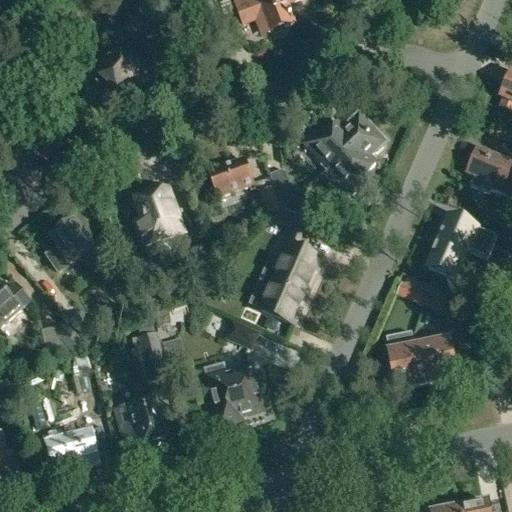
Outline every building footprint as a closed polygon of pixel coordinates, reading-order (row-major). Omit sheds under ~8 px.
[(273,0),(274,2),(251,11),(247,1),(236,5),(243,26),(263,19),(269,36),(271,35),(272,37),(284,32),(283,30),(295,26),(287,6),(303,0),(273,0)] [(148,24),(127,21),(124,34),(146,38),(148,24)] [(123,100),(132,89),(143,98),(150,89),(158,96),(172,81),(159,69),(154,75),(147,69),(142,75),(136,70),(140,66),(129,57),(123,64),(114,56),(96,76),(97,78),(96,79),(96,80),(95,81),(95,83),(95,85),(95,86),(96,88),(96,89),(97,90),(99,91),(100,92),(102,93),(103,93),(105,93),(106,92),(108,92),(109,91),(111,89),(123,100)] [(511,77),(501,101),(503,102),(501,109),(511,113),(511,77)] [(305,148),(329,172),(373,130),(364,119),(354,119),(347,125),(348,130),(344,133),(337,126),(326,137),(322,132),(305,148)] [(373,130),(329,172),(352,197),(368,181),(364,177),(375,166),(368,159),(372,156),(377,156),(383,150),(383,140),(373,130)] [(488,198),(490,193),(511,202),(511,158),(510,158),(508,164),(478,152),(468,176),(474,178),(469,189),(488,198)] [(245,165),(208,177),(217,202),(254,188),(245,165)] [(269,178),(282,211),(293,201),(282,173),(269,178)] [(267,218),(281,213),(273,190),(259,195),(267,218)] [(184,229),(181,230),(168,192),(157,196),(155,191),(138,198),(140,202),(135,204),(136,204),(134,205),(141,225),(132,228),(141,253),(187,236),(184,229)] [(293,201),(282,211),(314,226),(320,213),(293,201)] [(289,233),(297,236),(303,222),(281,213),(262,230),(284,240),(289,233)] [(466,254),(467,255),(485,263),(496,240),(478,232),(449,219),(440,240),(441,241),(428,270),(453,281),(466,254)] [(93,254),(74,227),(52,242),(71,269),(82,262),(89,271),(99,265),(92,255),(93,254)] [(282,259),(284,260),(261,314),(292,328),(299,311),(297,310),(301,301),(304,302),(315,277),(313,276),(318,264),(300,256),(306,243),(292,237),(282,259)] [(180,288),(208,280),(199,252),(172,260),(180,288)] [(419,307),(440,316),(445,305),(424,296),(401,286),(396,296),(419,307)] [(0,331),(0,332),(31,306),(15,288),(6,295),(0,288),(0,331)] [(220,302),(197,292),(192,304),(215,314),(220,302)] [(87,344),(97,335),(82,316),(71,325),(87,344)] [(486,344),(481,320),(469,322),(473,347),(486,344)] [(232,325),(231,329),(225,344),(252,355),(260,336),(232,325)] [(67,329),(56,338),(72,356),(83,347),(67,329)] [(137,341),(142,360),(149,384),(168,379),(162,355),(157,335),(137,341)] [(391,393),(396,392),(396,394),(400,394),(400,396),(410,394),(410,392),(430,387),(425,365),(417,366),(414,352),(411,337),(388,342),(389,347),(386,348),(389,363),(390,363),(393,379),(388,380),(391,393)] [(186,361),(180,341),(161,347),(167,366),(186,361)] [(449,345),(414,352),(417,366),(425,365),(430,387),(457,382),(456,380),(458,379),(456,368),(454,369),(449,345)] [(201,375),(206,392),(213,419),(217,418),(221,432),(242,426),(241,421),(263,415),(250,369),(221,378),(219,370),(201,375)] [(136,408),(126,410),(116,413),(122,436),(125,436),(129,451),(140,448),(140,449),(146,448),(147,449),(149,450),(150,450),(151,451),(153,451),(154,450),(156,450),(157,449),(158,448),(159,447),(159,445),(160,444),(166,442),(155,403),(151,389),(137,392),(136,394),(135,396),(135,398),(134,400),(134,402),(135,404),(135,406),(136,408)] [(83,396),(90,421),(102,417),(96,392),(83,396)] [(45,446),(53,476),(83,469),(84,473),(99,469),(90,434),(63,441),(61,433),(47,437),(50,445),(45,446)] [(0,494),(2,494),(4,489),(11,487),(8,477),(17,475),(12,455),(7,456),(1,435),(0,434),(0,494)]
